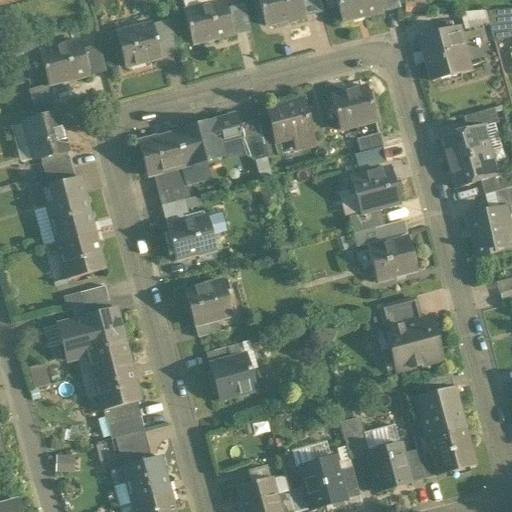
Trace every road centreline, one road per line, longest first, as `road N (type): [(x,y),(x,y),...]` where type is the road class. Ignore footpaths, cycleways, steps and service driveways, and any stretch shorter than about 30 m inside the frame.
road 1 (residential): [(511,478),(398,73),(380,53),(362,53),(127,113),(109,132),(207,511)]
road 2 (residential): [(0,328),(50,511)]
